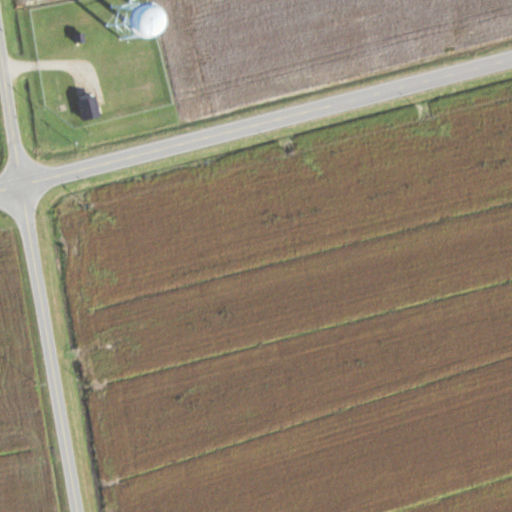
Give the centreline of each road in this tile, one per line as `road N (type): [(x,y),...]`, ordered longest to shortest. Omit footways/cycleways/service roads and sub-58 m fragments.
road 1 (primary): [(511,55),(0,186)]
road 2 (residential): [(78,511),(20,181)]
road 3 (tertiary): [(20,181),(0,53)]
